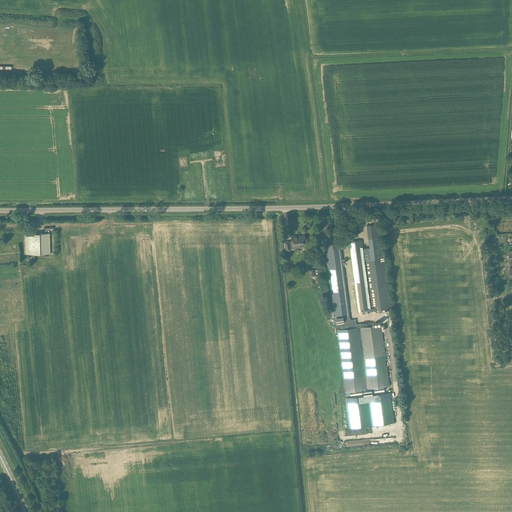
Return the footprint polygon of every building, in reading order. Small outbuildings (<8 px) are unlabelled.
[(369,248),(362,249),(367,287),(387,284),(384,258),(383,258),(378,224),(366,225),(368,237),(370,237),(370,240),(368,240),(369,248)] [(50,254),(49,233),(25,234),(26,254),(50,254)] [(306,244),(305,235),(297,236),(291,236),(292,242),(289,242),(289,241),(285,242),(286,251),(291,250),(290,248),(298,247),(298,245),(306,244)] [(348,242),(358,312),(390,308),(387,284),(367,287),(362,249),(361,240),(348,242)] [(337,330),(372,326),(371,323),(355,325),(354,318),(350,319),(350,318),(340,243),(325,245),(334,320),(336,332),(337,331),(337,330)] [(389,386),(381,325),(372,326),(337,330),(337,331),(345,391),(350,391),(350,396),(363,394),(362,389),(373,388),(374,393),(384,391),(384,386),(389,386)]
